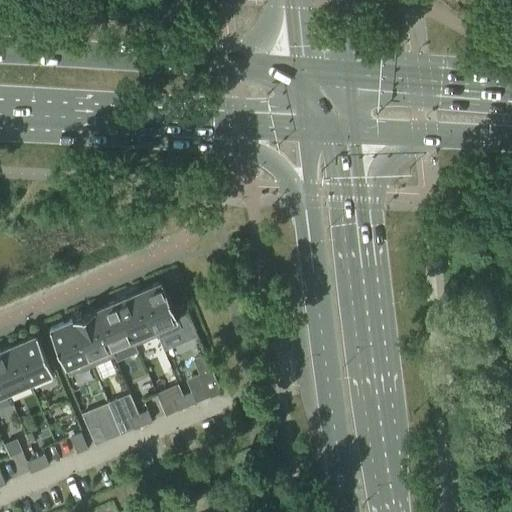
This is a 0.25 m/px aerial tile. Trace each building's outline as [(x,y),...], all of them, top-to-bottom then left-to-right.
[(161,280),(138,290),(157,334),(156,335),(157,337),(181,327),(161,280)] [(138,290),(116,300),(132,337),(131,337),(134,344),(156,335),(157,334),(138,290)] [(132,337),(116,300),(94,309),(110,346),(111,346),(131,337),(132,337)] [(94,309),(72,318),(91,365),(114,355),(111,346),(110,346),(94,309)] [(72,318),(48,328),(68,374),(91,365),(72,318)] [(36,334),(13,343),(29,381),(52,371),(36,334)] [(29,381),(13,343),(0,348),(0,374),(7,390),(29,381)] [(203,354),(192,359),(198,373),(208,396),(219,391),(203,354)] [(191,390),(182,394),(187,405),(196,401),(191,390)] [(182,394),(173,398),(177,409),(187,405),(182,394)] [(147,409),(138,413),(142,424),(152,420),(147,409)] [(138,413),(129,417),(133,428),(142,424),(138,413)] [(98,423),(87,428),(94,444),(105,440),(98,423)] [(80,431),(69,435),(76,452),(87,447),(80,431)] [(44,453),(35,456),(39,468),(48,464),(44,453)] [(35,456),(25,460),(30,471),(39,468),(35,456)] [(204,492),(196,496),(201,509),(207,506),(209,502),(204,492)] [(196,496),(188,499),(192,509),(196,511),(201,509),(196,496)]
